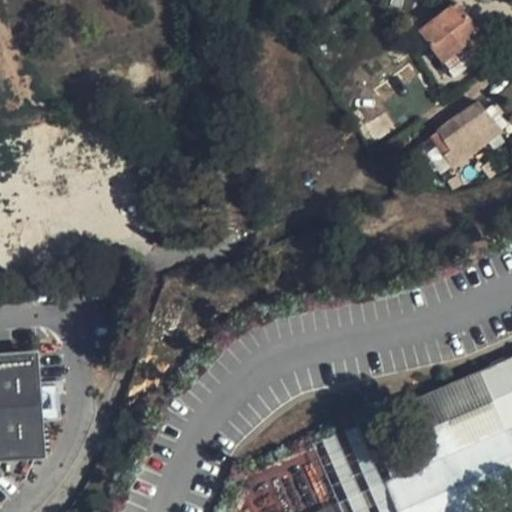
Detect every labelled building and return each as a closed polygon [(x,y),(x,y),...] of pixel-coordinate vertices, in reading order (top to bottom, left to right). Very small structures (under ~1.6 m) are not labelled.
[(491,48),(452,5),(415,36),(454,80),(491,48)] [(447,156),(493,123),(476,102),(438,130),(444,138),(437,142),(447,156)] [(493,123),(447,156),(451,162),(462,154),(497,128),(493,123)] [(511,351),(477,366),(511,447),(511,351)] [(33,360),(0,362),(0,463),(43,460),(33,360)] [(511,511),(511,447),(477,366),(411,395),(436,453),(385,481),(397,511),(511,511)]
